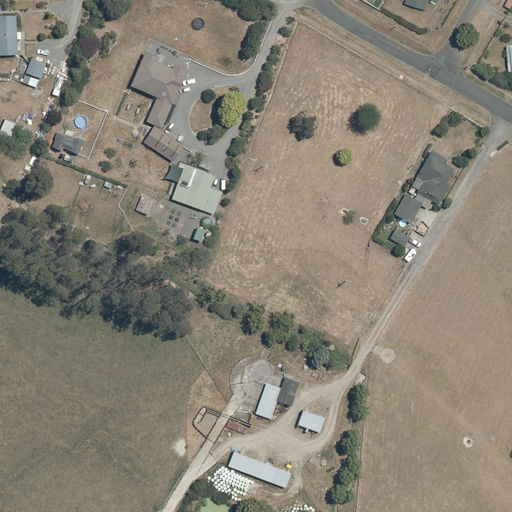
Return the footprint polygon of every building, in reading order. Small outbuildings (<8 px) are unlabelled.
[(406,0),(405,3),(426,9),(428,0),(433,0),(439,1),(439,0),(406,0)] [(16,16),(0,15),(0,55),(17,55),(16,16)] [(188,70),(176,65),(174,70),(158,63),(160,58),(145,52),(131,86),(157,97),(147,122),(164,129),(188,70)] [(45,63),(30,58),(23,83),(38,88),(45,63)] [(18,124),(5,119),(0,131),(0,134),(12,139),(18,124)] [(184,146),(155,126),(144,142),(173,162),(184,146)] [(65,159),(67,155),(76,158),(84,140),(59,130),(51,148),(61,152),(59,156),(65,159)] [(450,187),(447,185),(456,169),(443,162),(445,158),(433,150),(392,217),(411,228),(427,202),(437,208),(450,187)] [(215,176),(179,163),(168,193),(173,195),(171,199),(213,214),(222,192),(211,188),(215,176)] [(153,201),(140,195),(134,210),(148,215),(153,201)] [(205,230),(196,227),(193,239),(202,242),(205,230)] [(299,382),(285,377),(277,402),(291,406),(299,382)] [(271,418),(279,389),(265,385),(257,414),(271,418)] [(323,417),(303,410),(298,425),(318,432),(323,417)] [(291,472),(234,451),(229,467),(285,487),(291,472)]
